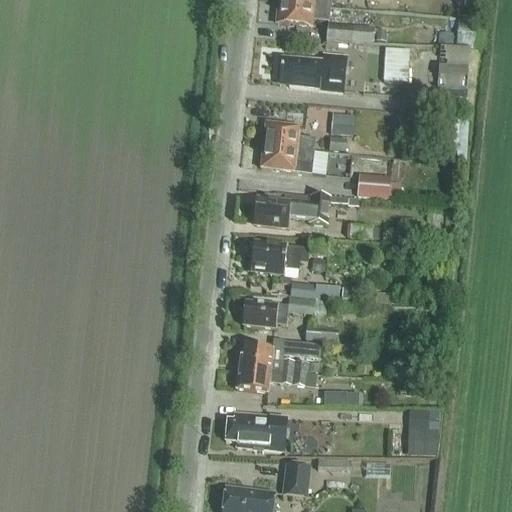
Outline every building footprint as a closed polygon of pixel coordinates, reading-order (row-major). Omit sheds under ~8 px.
[(279,0),(279,5),(329,11),(330,0),(279,0)] [(469,0),(459,0),(458,13),(468,14),(469,0)] [(329,11),(279,5),(277,26),(311,30),(312,21),(328,23),(329,11)] [(456,49),(474,50),(476,24),(458,22),(456,49)] [(328,27),(327,44),(372,47),(373,30),(328,27)] [(385,33),(376,32),(375,43),(385,44),(385,33)] [(454,36),(439,36),(438,48),(453,49),(454,36)] [(387,51),(386,63),(409,64),(410,53),(387,51)] [(289,89),(342,95),(346,59),(324,57),(323,65),(282,61),(280,80),(290,81),(289,89)] [(407,85),(409,64),(386,63),(384,83),(407,85)] [(436,116),(466,119),(468,94),(438,92),(436,116)] [(407,114),(397,119),(402,132),(413,127),(407,114)] [(354,139),(355,118),(333,116),(331,137),(354,139)] [(466,167),(469,122),(441,120),(439,151),(457,152),(456,166),(466,167)] [(266,126),(263,148),(313,154),(315,142),(299,140),(300,130),(266,126)] [(346,142),(330,141),(329,154),(345,155),(346,142)] [(313,154),(263,148),(261,171),(295,175),(296,165),(312,167),(313,154)] [(391,179),(359,176),(358,199),(398,202),(400,185),(390,184),(391,179)] [(309,226),(327,228),(330,200),(312,198),(311,208),(291,206),(291,205),(257,202),(254,228),(288,231),(289,221),(309,223),(309,226)] [(349,240),(370,242),(372,231),(350,228),(349,240)] [(308,258),(327,260),(329,246),(310,244),(309,252),(255,246),(253,260),(251,260),(250,270),(252,270),(252,274),(270,276),(270,278),(278,279),(279,277),(283,277),(284,271),(299,273),(300,264),(307,265),(308,258)] [(313,262),(312,275),(324,276),(325,263),(313,262)] [(318,287),(292,285),(291,299),(316,301),(318,287)] [(342,292),(342,301),(355,302),(355,293),(342,292)] [(376,297),(375,308),(391,308),(392,297),(376,297)] [(289,301),(288,309),(246,305),(243,328),(275,332),(276,328),(286,329),(287,316),(315,318),(317,303),(289,301)] [(306,330),(306,343),(338,345),(339,332),(306,330)] [(308,347),(284,344),(274,343),(273,352),(241,349),(239,370),(270,374),(293,377),(294,364),(282,363),(283,358),(320,363),(321,348),(308,347)] [(270,374),(239,370),(236,392),(268,396),(269,384),(279,385),(279,387),(305,390),(308,366),(294,364),(293,377),(270,374)] [(316,379),(307,378),(305,390),(314,391),(316,379)] [(324,396),(323,409),(346,409),(346,396),(324,396)] [(346,396),(346,409),(359,409),(359,396),(346,396)] [(284,455),(287,422),(235,417),(234,424),(227,423),(226,444),(237,445),(237,451),(284,455)] [(423,434),(437,434),(438,425),(418,425),(417,434),(423,434)] [(437,434),(423,434),(422,460),(436,461),(437,434)] [(350,474),(350,463),(318,463),(318,473),(350,474)] [(308,501),(311,470),(285,467),(282,499),(308,501)] [(226,491),(223,511),(272,511),(275,497),(226,491)]
